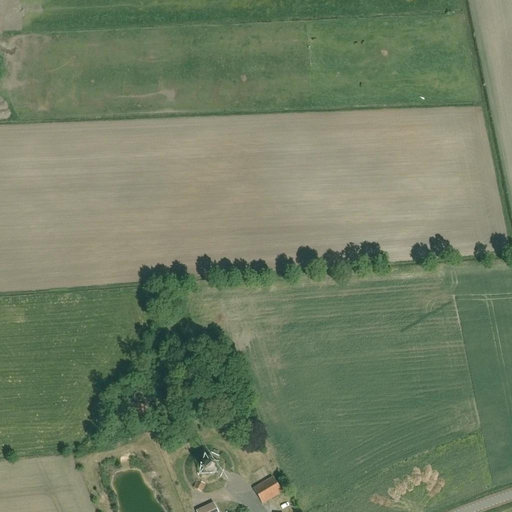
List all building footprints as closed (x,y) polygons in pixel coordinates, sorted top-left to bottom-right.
[(142,417),(144,405),(127,402),(125,414),(142,417)] [(216,470),(216,468),(216,466),(215,463),(214,462),(212,461),(210,460),(208,460),(206,460),(205,461),(203,462),(201,463),(200,465),(200,466),(199,469),(200,471),(201,473),(203,474),(206,475),(208,476),(211,475),(213,474),(215,472),(216,470)] [(273,477),(253,489),(263,504),(282,492),(273,477)] [(202,491),(204,484),(198,482),(195,489),(202,491)] [(196,511),(218,511),(214,503),(196,511)]
